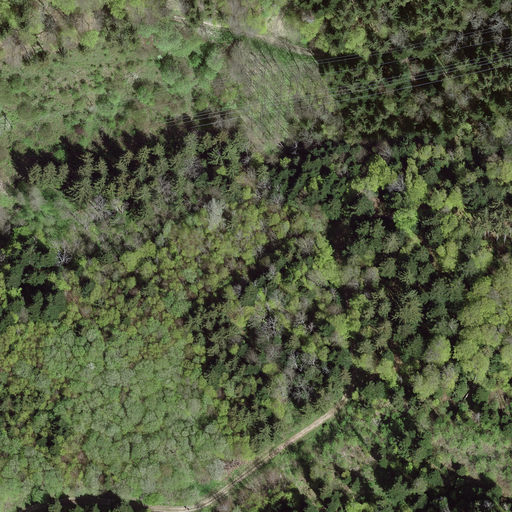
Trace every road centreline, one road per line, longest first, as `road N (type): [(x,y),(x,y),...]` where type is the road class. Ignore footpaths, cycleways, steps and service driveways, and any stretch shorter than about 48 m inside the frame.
road 1 (track): [(22,511),(62,500),(174,508),(209,502),(346,400),(355,351),(339,267)]
road 2 (track): [(339,267),(337,235),(408,94),(408,70),(380,47),(321,50),(267,41)]
road 3 (track): [(339,267),(360,231),(403,220),(443,230),(511,272)]
road 4 (track): [(267,41),(74,0)]
